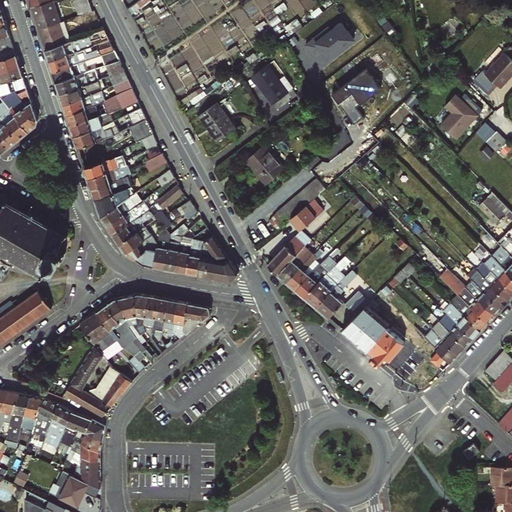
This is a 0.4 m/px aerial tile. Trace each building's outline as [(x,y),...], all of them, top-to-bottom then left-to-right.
[(43,27),(62,20),(63,20),(55,0),(52,0),(32,7),(36,18),(39,17),(43,27)] [(73,0),(79,14),(93,10),(89,0),(73,0)] [(125,0),(134,12),(151,0),(125,0)] [(331,60),(364,35),(348,14),(314,39),(331,60)] [(0,36),(10,33),(6,20),(0,21),(0,36)] [(46,49),(69,41),(62,20),(43,27),(39,28),(46,49)] [(50,59),(89,46),(98,43),(111,39),(106,29),(69,41),(46,49),(50,59)] [(0,36),(0,51),(14,47),(10,33),(0,36)] [(101,54),(116,49),(111,39),(98,43),(99,48),(101,54)] [(307,44),(320,60),(326,56),(313,39),(307,44)] [(91,51),(89,46),(50,59),(53,70),(82,61),(101,54),(99,48),(91,51)] [(14,47),(0,51),(0,55),(1,59),(17,54),(14,47)] [(107,65),(121,60),(116,49),(101,54),(105,65),(107,65)] [(487,72),(483,69),(474,78),(488,91),(497,81),(502,86),(511,75),(511,56),(506,51),(487,72)] [(0,71),(20,64),(17,54),(1,59),(0,59),(0,71)] [(111,75),(125,70),(121,60),(107,65),(111,75)] [(57,81),(82,73),(79,64),(83,63),(82,61),(53,70),(57,81)] [(85,62),(83,63),(79,64),(82,73),(88,71),(85,62)] [(0,82),(23,75),(20,64),(0,71),(0,82)] [(293,98),(271,66),(256,76),(278,109),(293,98)] [(61,92),(89,83),(87,77),(98,73),(96,68),(88,71),(82,73),(57,81),(61,92)] [(114,85),(129,79),(125,70),(111,75),(114,85)] [(100,79),(98,73),(87,77),(89,83),(96,81),(99,80),(100,79)] [(0,95),(10,108),(29,130),(36,124),(38,120),(23,75),(0,82),(0,95)] [(118,94),(133,86),(129,79),(114,85),(118,94)] [(100,85),(99,80),(96,81),(89,83),(91,88),(100,85)] [(91,88),(89,83),(61,92),(64,103),(92,94),(102,90),(100,85),(91,88)] [(108,114),(122,107),(139,100),(133,86),(118,94),(105,100),(104,101),(106,108),(107,112),(108,114)] [(203,86),(191,94),(196,102),(208,93),(203,86)] [(102,90),(92,94),(94,99),(104,96),(102,90)] [(412,93),(406,100),(413,106),(419,99),(412,93)] [(94,99),(92,94),(64,103),(68,114),(96,105),(104,101),(105,100),(104,96),(94,99)] [(0,103),(0,114),(1,116),(10,108),(0,95),(0,103)] [(455,96),(436,117),(455,135),(470,119),(472,120),(482,109),(467,95),(461,102),(455,96)] [(126,115),(143,107),(139,100),(122,107),(126,115)] [(355,101),(343,106),(343,119),(344,121),(345,122),(351,122),(353,122),(355,120),(357,102),(356,101),(355,101)] [(236,129),(218,103),(199,116),(218,141),(236,129)] [(100,115),(107,112),(106,108),(98,111),(96,105),(68,114),(71,124),(100,115)] [(29,130),(10,108),(1,116),(2,117),(19,139),(29,130)] [(114,135),(123,130),(127,128),(131,126),(148,118),(144,111),(119,124),(110,128),(106,129),(104,125),(102,126),(75,134),(79,146),(114,135)] [(75,134),(102,126),(100,119),(109,115),(108,114),(107,112),(100,115),(71,124),(75,134)] [(111,122),(109,115),(100,119),(102,126),(104,125),(111,122)] [(2,117),(1,116),(0,116),(0,135),(9,147),(19,139),(2,117)] [(153,130),(148,118),(131,126),(137,139),(153,130)] [(119,124),(117,119),(111,122),(104,125),(106,129),(110,128),(119,124)] [(498,130),(487,141),(496,151),(508,139),(498,130)] [(144,139),(149,148),(160,142),(155,133),(144,139)] [(0,135),(0,154),(0,155),(9,147),(0,135)] [(286,167),(265,142),(244,160),(265,184),(286,167)] [(482,152),(490,158),(494,153),(487,147),(482,152)] [(146,161),(150,171),(169,161),(164,152),(146,161)] [(86,167),(89,177),(127,163),(126,160),(123,153),(86,167)] [(93,188),(129,174),(132,173),(130,169),(127,163),(89,177),(93,188)] [(153,190),(154,192),(175,176),(171,167),(151,182),(156,187),(153,190)] [(93,188),(96,199),(120,190),(119,187),(124,185),(125,188),(132,185),(133,184),(129,174),(93,188)] [(317,177),(277,212),(278,213),(284,220),(286,223),(292,218),(309,203),(315,198),(327,188),(317,177)] [(120,190),(96,199),(102,216),(135,193),(132,185),(125,188),(124,185),(119,187),(120,190)] [(146,185),(139,190),(145,199),(147,198),(152,194),(146,185)] [(171,224),(173,222),(161,208),(182,191),(178,185),(150,208),(157,217),(166,228),(171,224)] [(138,192),(135,193),(102,216),(108,224),(144,200),(145,199),(139,190),(138,192)] [(493,192),(488,196),(507,214),(511,210),(493,192)] [(0,261),(2,257),(10,262),(11,263),(13,264),(12,262),(14,260),(15,259),(23,264),(23,266),(25,267),(25,265),(34,270),(33,272),(35,273),(36,272),(41,275),(40,276),(42,277),(44,277),(45,276),(44,274),(48,266),(50,267),(52,263),(57,266),(65,252),(61,249),(63,246),(60,245),(65,236),(66,237),(67,235),(67,233),(65,233),(59,230),(60,229),(58,228),(57,229),(50,225),(50,224),(48,223),(47,224),(40,220),(38,216),(40,216),(40,214),(38,215),(31,210),(30,208),(28,209),(28,211),(26,212),(18,208),(17,204),(18,203),(0,193),(0,261)] [(507,214),(488,196),(480,205),(498,223),(507,214)] [(313,208),(318,203),(315,198),(309,203),(313,208)] [(185,214),(195,206),(190,199),(179,208),(184,214),(185,214)] [(114,233),(142,214),(138,207),(145,202),(144,200),(108,224),(114,233)] [(313,208),(309,203),(292,218),(301,230),(324,210),(318,203),(313,208)] [(189,219),(198,212),(195,206),(185,214),(189,219)] [(120,243),(141,228),(138,224),(152,215),(154,219),(157,217),(150,208),(146,211),(142,214),(114,233),(120,243)] [(278,213),(272,218),(278,226),(284,220),(278,213)] [(189,228),(195,236),(209,227),(202,217),(189,228)] [(172,233),(171,239),(166,267),(176,269),(181,241),(174,240),(175,234),(179,235),(187,227),(184,223),(172,233)] [(166,267),(171,239),(164,238),(165,232),(167,232),(173,227),(171,224),(166,228),(160,231),(159,240),(154,265),(166,267)] [(159,240),(156,239),(154,248),(149,247),(150,241),(147,237),(152,234),(145,225),(141,228),(120,243),(125,250),(144,263),(154,265),(159,240)] [(205,242),(214,236),(209,227),(195,236),(193,238),(187,271),(198,273),(205,242)] [(176,269),(187,271),(193,238),(188,237),(188,234),(184,233),(182,235),(181,241),(176,269)] [(154,248),(156,239),(152,234),(147,237),(150,241),(149,247),(154,248)] [(278,273),(306,243),(299,237),(296,234),(268,264),(278,273)] [(511,255),(511,237),(509,235),(508,236),(504,236),(500,239),(501,242),(500,243),(505,248),(511,255)] [(240,272),(214,236),(205,242),(198,273),(232,280),(240,272)] [(407,242),(401,236),(397,241),(403,246),(407,242)] [(310,248),(306,243),(278,273),(287,281),(301,267),(296,263),(307,251),(310,248)] [(511,255),(505,248),(503,250),(508,256),(503,261),(507,265),(506,267),(511,273),(511,255)] [(312,256),(307,251),(296,263),(301,267),(312,256)] [(321,279),(318,282),(305,296),(316,306),(348,273),(346,271),(344,273),(341,269),(350,259),(345,254),(328,271),(326,274),(329,277),(324,282),(321,279)] [(296,289),(310,274),(305,270),(316,259),(312,256),(301,267),(287,281),(296,289)] [(310,274),(320,263),(316,259),(305,270),(310,274)] [(403,281),(417,266),(411,260),(397,275),(403,281)] [(305,296),(318,282),(314,278),(324,267),(320,263),(310,274),(296,289),(305,296)] [(488,263),(481,270),(482,271),(486,276),(493,269),(488,263)] [(328,271),(324,267),(314,278),(318,282),(321,279),(326,274),(328,271)] [(511,273),(506,267),(499,274),(511,287),(511,273)] [(444,268),(439,273),(458,292),(463,286),(444,268)] [(509,299),(486,276),(482,271),(481,272),(478,269),(476,272),(477,273),(476,275),(479,278),(487,286),(485,289),(502,306),(509,299)] [(511,295),(511,287),(499,274),(493,269),(486,276),(509,299),(511,295)] [(348,273),(316,306),(329,316),(344,301),(339,296),(346,289),(344,287),(353,278),(348,273)] [(467,286),(472,280),(468,275),(462,281),(465,284),(467,286)] [(477,281),(485,289),(487,286),(479,278),(477,281)] [(478,285),(472,280),(467,286),(471,290),(472,291),(478,285)] [(462,296),(463,297),(471,290),(467,286),(465,284),(463,286),(458,292),(462,296)] [(0,306),(0,337),(3,342),(52,306),(39,289),(16,306),(11,299),(0,306)] [(347,303),(358,313),(371,299),(360,289),(347,303)] [(495,314),(502,306),(485,289),(478,296),(495,314)] [(463,297),(472,306),(488,322),(495,314),(478,296),(472,291),(471,290),(463,297)] [(140,293),(136,294),(137,316),(139,321),(139,322),(137,325),(141,328),(141,332),(142,333),(143,333),(147,330),(144,322),(149,295),(140,293)] [(136,294),(118,299),(124,306),(126,306),(127,316),(130,324),(139,321),(137,316),(136,294)] [(153,324),(159,296),(149,295),(144,322),(147,323),(153,324)] [(168,298),(159,296),(153,324),(158,325),(157,328),(163,329),(168,298)] [(472,306),(463,297),(462,296),(458,300),(469,310),(472,306)] [(174,328),(179,300),(168,298),(163,329),(168,330),(168,328),(171,328),(174,328)] [(114,299),(108,304),(126,328),(130,325),(130,324),(127,316),(126,306),(124,306),(118,299),(114,299)] [(184,331),(189,302),(179,300),(174,328),(178,329),(180,331),(184,335),(186,334),(184,331)] [(488,322),(472,306),(469,310),(458,300),(455,304),(481,330),(488,322)] [(209,306),(189,302),(184,331),(186,334),(192,329),(189,326),(197,313),(203,320),(211,314),(209,306)] [(126,328),(108,304),(98,311),(111,330),(118,338),(122,345),(136,354),(141,348),(134,339),(133,341),(130,339),(130,334),(126,328)] [(481,330),(455,304),(447,312),(474,338),(481,330)] [(98,311),(81,323),(95,342),(111,330),(98,311)] [(447,312),(440,320),(466,346),(474,338),(447,312)] [(192,329),(203,320),(197,313),(189,326),(192,329)] [(466,346),(440,320),(433,328),(459,354),(466,346)] [(130,325),(126,328),(130,334),(135,339),(138,336),(130,325)] [(459,354),(433,328),(426,336),(451,362),(459,354)] [(102,351),(118,338),(111,330),(95,342),(97,344),(102,351)] [(171,339),(172,336),(169,335),(169,336),(167,336),(167,335),(162,333),(161,338),(163,340),(168,348),(174,344),(171,339)] [(168,348),(163,340),(157,344),(163,353),(168,348)] [(84,388),(105,355),(102,351),(97,344),(66,392),(96,410),(104,414),(134,380),(122,372),(103,399),(84,388)] [(152,362),(141,348),(136,354),(146,366),(152,362)] [(501,393),(511,381),(511,358),(504,349),(486,370),(495,380),(492,383),(501,393)] [(0,409),(1,410),(2,406),(8,390),(0,388),(0,409)] [(2,406),(1,410),(0,415),(0,422),(1,424),(0,426),(0,430),(1,431),(5,416),(12,417),(13,412),(20,392),(8,390),(2,406)] [(26,415),(32,395),(29,394),(20,392),(13,412),(12,417),(6,440),(18,443),(22,427),(26,415)] [(43,397),(32,395),(26,415),(22,427),(33,430),(34,427),(34,426),(38,418),(36,417),(43,397)] [(51,423),(58,404),(43,397),(36,417),(38,418),(34,426),(48,430),(51,423)] [(62,431),(66,423),(72,411),(58,404),(51,423),(48,430),(46,436),(46,437),(45,441),(58,447),(60,441),(65,432),(62,431)] [(511,407),(499,422),(509,431),(511,428),(511,407)] [(93,419),(72,411),(66,423),(75,427),(78,422),(89,426),(93,419)] [(75,427),(73,432),(76,433),(78,428),(86,431),(85,435),(91,438),(93,434),(103,439),(105,425),(93,419),(89,426),(78,422),(75,427)] [(34,426),(34,427),(33,430),(32,432),(46,437),(46,436),(48,430),(34,426)] [(76,433),(73,432),(66,429),(65,432),(60,441),(58,447),(61,449),(65,443),(73,447),(76,443),(77,441),(101,451),(103,439),(93,434),(91,438),(85,435),(86,431),(78,428),(76,433)] [(77,441),(76,443),(82,446),(82,454),(101,463),(101,451),(77,441)] [(480,450),(474,443),(465,451),(471,458),(480,450)] [(72,449),(67,458),(73,461),(74,459),(76,460),(79,452),(72,449)] [(101,463),(82,454),(82,465),(101,474),(101,463)] [(82,465),(81,477),(97,485),(101,486),(101,474),(82,465)] [(511,511),(511,470),(497,470),(496,488),(501,488),(500,506),(510,506),(510,511),(511,511)] [(21,477),(16,474),(13,482),(18,484),(21,477)] [(97,485),(81,477),(73,496),(88,503),(97,485)] [(46,498),(25,487),(21,495),(24,497),(25,511),(52,511),(53,510),(43,505),(46,498)]
